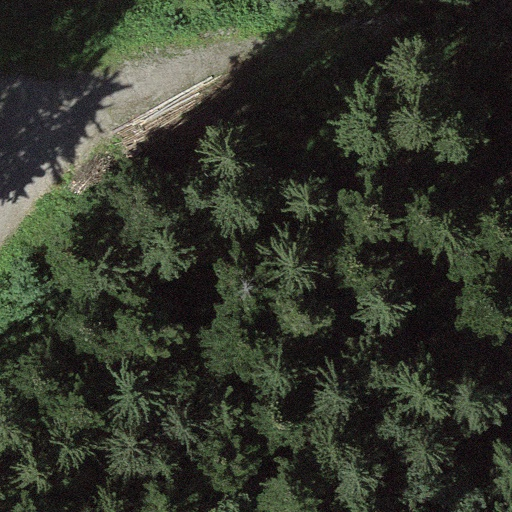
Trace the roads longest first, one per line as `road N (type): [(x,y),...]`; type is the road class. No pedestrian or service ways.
road 1 (track): [(0,90),(199,91),(511,8)]
road 2 (track): [(72,90),(0,230)]
